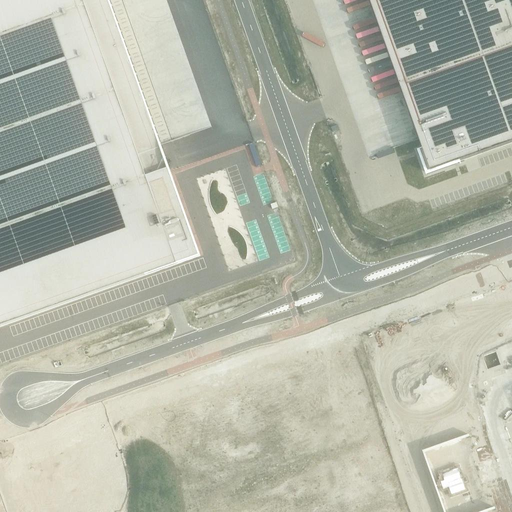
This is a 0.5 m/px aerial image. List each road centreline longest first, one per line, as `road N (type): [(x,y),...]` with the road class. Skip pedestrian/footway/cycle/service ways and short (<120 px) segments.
road 1 (unclassified): [(341,282),(241,0)]
road 2 (unclassified): [(83,379),(239,324)]
road 3 (unclassified): [(83,379),(47,374),(8,385),(3,400),(13,416),(31,419),(57,404)]
